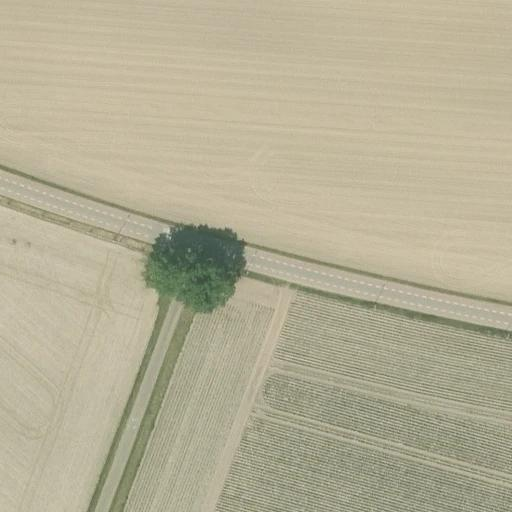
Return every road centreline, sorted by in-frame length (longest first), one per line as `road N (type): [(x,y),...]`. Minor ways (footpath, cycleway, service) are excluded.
road 1 (tertiary): [(511,318),(198,245),(0,181)]
road 2 (unknown): [(198,245),(97,511)]
